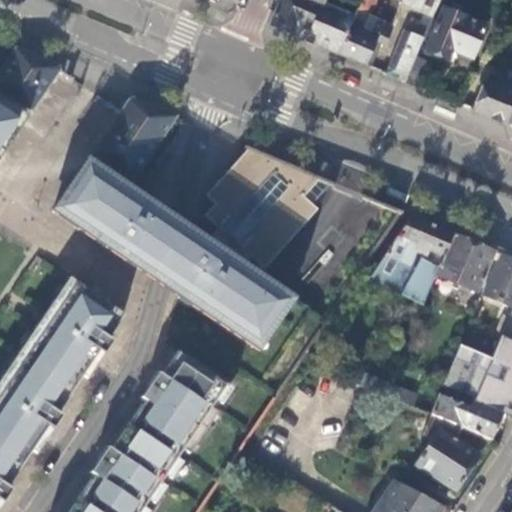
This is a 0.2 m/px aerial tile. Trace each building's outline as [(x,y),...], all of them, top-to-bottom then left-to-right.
[(211,0),(234,10),(238,0),(211,0)] [(326,0),(282,0),(272,25),(301,38),(340,54),(363,2),(358,0),(340,0),(337,8),(325,3),(326,0)] [(363,0),(363,2),(340,54),(350,59),(367,66),(378,41),(385,44),(393,26),(368,15),(374,0),(363,0)] [(405,30),(386,74),(404,82),(415,57),(439,0),(402,0),(401,3),(425,13),(416,34),(405,30)] [(425,49),(448,59),(452,50),(471,57),(484,26),(443,8),(425,49)] [(16,50),(0,74),(0,100),(27,120),(59,72),(58,68),(32,57),(16,50)] [(486,79),(471,109),(492,118),(508,125),(511,115),(511,54),(502,76),(497,73),(494,81),(486,79)] [(415,57),(404,82),(418,87),(429,63),(415,57)] [(147,106),(133,100),(129,101),(122,112),(92,154),(133,181),(177,119),(147,106)] [(436,106),(433,113),(454,122),(457,115),(436,106)] [(0,159),(23,126),(0,110),(0,159)] [(325,181),(248,149),(235,164),(204,197),(213,205),(203,217),(217,229),(211,236),(242,264),(246,259),(261,272),(318,209),(311,203),(330,183),(325,181)] [(141,274),(159,208),(87,159),(51,213),(141,274)] [(407,203),(410,196),(389,187),(386,194),(407,203)] [(176,298),(195,232),(177,220),(159,208),(141,274),(159,286),(176,298)] [(367,280),(422,304),(429,287),(451,235),(424,223),(410,217),(367,280)] [(195,232),(176,298),(256,352),(291,299),(282,291),(273,285),(242,264),(195,232)] [(463,240),(451,235),(429,287),(441,292),(445,282),(475,295),(493,253),(463,240)] [(511,260),(506,258),(498,255),(481,295),(511,309),(511,307),(511,260)] [(0,503),(10,489),(6,486),(30,450),(34,453),(60,415),(56,412),(81,375),(85,378),(111,341),(107,338),(122,315),(67,278),(44,311),(41,317),(36,324),(0,376),(0,503)] [(499,413),(511,383),(511,317),(509,317),(499,338),(467,325),(440,387),(471,400),(499,413)] [(148,511),(149,511),(143,508),(148,500),(154,504),(165,487),(159,483),(165,475),(171,479),(182,462),(176,458),(182,450),(187,454),(216,412),(210,408),(215,401),(221,405),(232,389),(177,352),(161,375),(156,372),(139,398),(143,401),(110,449),(106,447),(89,472),(93,475),(67,511),(148,511)] [(508,417),(511,406),(511,383),(499,413),(508,417)] [(488,439),(499,413),(471,400),(468,408),(436,395),(428,415),(462,429),(488,439)] [(478,457),(454,440),(462,429),(428,415),(419,436),(430,442),(414,465),(454,492),(478,457)] [(438,511),(442,506),(389,479),(367,511),(438,511)]
